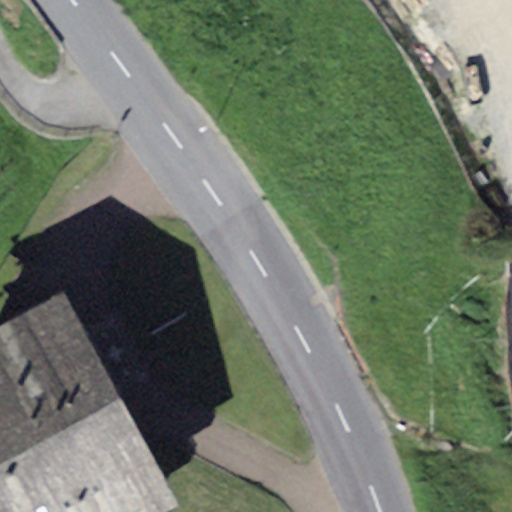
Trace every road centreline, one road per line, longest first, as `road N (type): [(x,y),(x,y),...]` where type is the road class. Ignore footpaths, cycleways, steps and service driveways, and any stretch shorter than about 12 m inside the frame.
road 1 (primary): [(379,511),(283,304),(75,0)]
road 2 (track): [(176,137),(101,192),(77,229),(75,270),(94,331),(133,387),(321,471),(366,471)]
road 3 (track): [(118,57),(78,95),(26,91),(0,53)]
